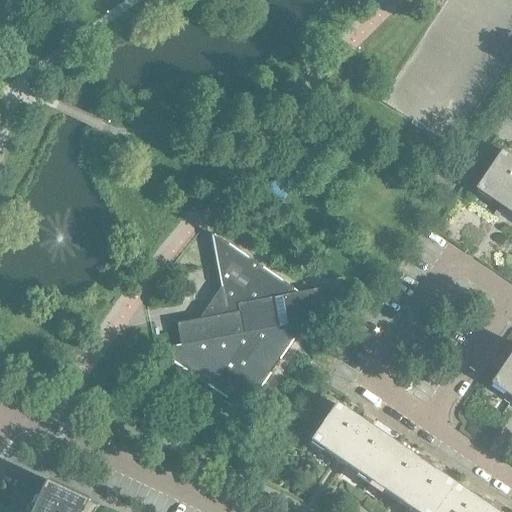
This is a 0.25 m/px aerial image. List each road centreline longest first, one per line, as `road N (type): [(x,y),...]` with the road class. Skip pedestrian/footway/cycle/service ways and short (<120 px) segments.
road 1 (residential): [(233,511),(14,410)]
road 2 (residential): [(511,305),(432,423),(511,478)]
